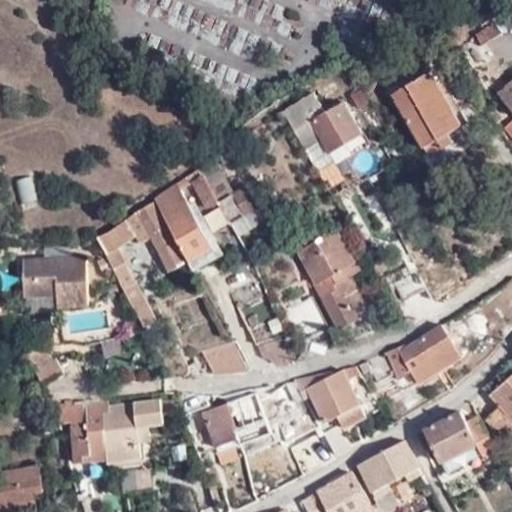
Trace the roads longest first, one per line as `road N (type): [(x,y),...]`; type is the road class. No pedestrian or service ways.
road 1 (residential): [(180,390),(329,367),(511,263)]
road 2 (residential): [(242,511),(409,430),(511,347)]
